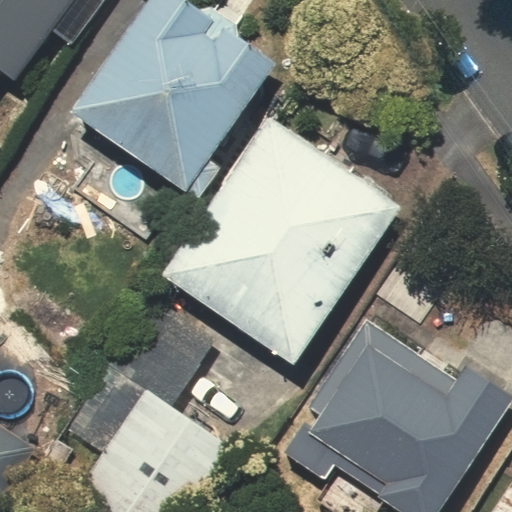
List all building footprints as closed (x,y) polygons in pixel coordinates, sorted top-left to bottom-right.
[(0,0),(0,88),(6,93),(44,39),(62,51),(97,0),(0,0)] [(204,179),(191,170),(261,71),(162,0),(142,0),(93,69),(84,62),(58,99),(69,107),(59,122),(168,201),(182,209),(204,179)] [(148,285),(279,377),(397,210),(266,118),(148,285)] [(444,388),(349,323),(290,409),(306,420),(274,466),(314,494),(326,477),(376,511),(432,511),(506,406),(456,372),(444,388)] [(191,511),(230,450),(167,411),(185,381),(133,349),(74,444),(94,456),(59,511),(191,511)] [(0,482),(9,467),(23,441),(0,427),(0,482)] [(511,511),(511,476),(487,511),(511,511)]
